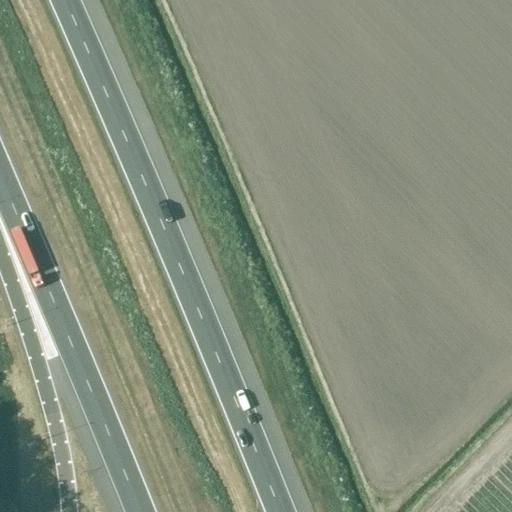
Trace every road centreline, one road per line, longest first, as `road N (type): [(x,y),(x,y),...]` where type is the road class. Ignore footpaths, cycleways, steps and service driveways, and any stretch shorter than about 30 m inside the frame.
road 1 (motorway): [(279,511),(63,0)]
road 2 (motorway): [(0,180),(139,511)]
road 3 (motorway): [(0,254),(48,397),(68,511)]
